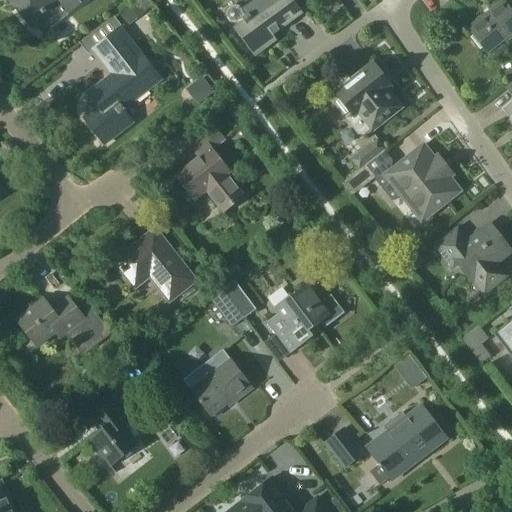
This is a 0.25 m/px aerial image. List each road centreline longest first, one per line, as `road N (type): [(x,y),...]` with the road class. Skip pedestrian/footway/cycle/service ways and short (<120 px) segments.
road 1 (residential): [(168,511),(341,377)]
road 2 (residential): [(511,189),(389,9)]
road 3 (residential): [(0,267),(59,219),(67,197),(0,108)]
road 4 (residential): [(288,76),(389,9)]
